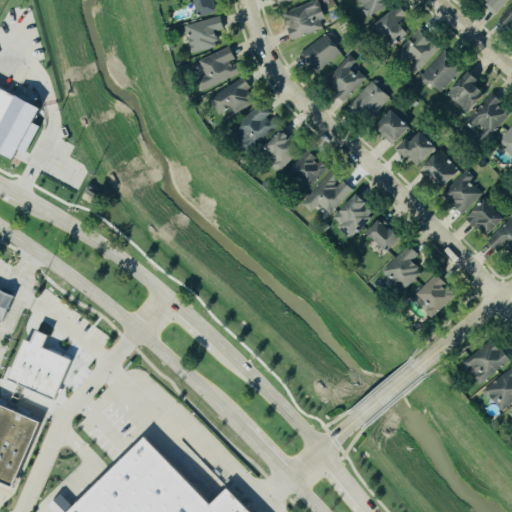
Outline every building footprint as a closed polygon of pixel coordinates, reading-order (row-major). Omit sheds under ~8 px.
[(195,0),(200,17),(218,13),(215,0),(195,0)] [(325,28),(322,21),(327,18),(319,0),(318,0),(286,13),(296,39),(325,28)] [(511,2),(502,24),(511,28),(511,26),(511,2)] [(410,15),(400,5),(376,27),(394,47),(410,33),(401,23),(410,15)] [(220,46),(216,32),(226,29),(223,16),(186,26),(194,53),(220,46)] [(411,65),(409,68),(415,74),(440,50),(421,30),(398,52),(411,65)] [(343,53),(328,33),(301,54),(316,73),(343,53)] [(207,76),(199,79),(203,90),(242,75),(232,47),(200,59),(207,76)] [(441,92),(464,69),(446,52),(423,75),(441,92)] [(346,101),(366,79),(353,67),(358,61),(352,55),(326,82),(346,101)] [(449,95),(469,114),(487,94),(477,85),(481,81),(470,72),(449,95)] [(221,116),(233,109),(236,115),(257,103),(249,90),(253,89),(246,77),(211,98),(221,116)] [(391,98),(373,81),(351,106),(369,122),(391,98)] [(44,108),(0,87),(0,152),(17,161),(21,153),(28,156),(42,126),(37,124),(44,108)] [(470,119),(482,131),(476,138),(484,145),(511,114),(511,112),(493,95),(470,119)] [(248,151),(281,126),(274,116),(273,117),(265,104),(232,129),(248,151)] [(377,128),(396,145),(412,127),(394,110),(377,128)] [(511,127),(500,141),(511,153),(511,127)] [(439,148),(423,132),(413,143),(409,139),(399,149),(419,169),(439,148)] [(463,171),(441,151),(424,170),(446,190),(463,171)] [(475,177),(468,170),(444,195),(465,214),(484,194),(470,181),(475,177)] [(354,190),(343,179),(342,180),(333,171),(303,204),(312,212),(320,204),(331,215),(354,190)] [(377,213),(359,195),(333,219),(351,238),(377,213)] [(469,219),(490,238),(507,219),(486,200),(469,219)] [(368,234),(390,254),(403,240),(381,220),(368,234)] [(499,253),(510,245),(511,248),(511,220),(488,239),(499,253)] [(420,255),(411,245),(384,271),(403,291),(424,272),(413,261),(420,255)] [(437,315),(457,294),(435,275),(416,296),(437,315)] [(0,290),(0,321),(2,322),(14,296),(0,290)] [(70,360),(45,349),(50,336),(36,330),(31,341),(24,338),(5,380),(52,401),(70,360)] [(464,364),(481,385),(511,361),(494,339),(464,364)] [(511,369),(486,391),(502,410),(511,402),(511,369)] [(0,406),(39,424),(11,488),(0,483),(0,406)] [(145,438),(69,511),(249,511),(228,490),(211,506),(145,438)] [(50,506),(56,511),(70,511),(76,507),(63,493),(50,506)]
